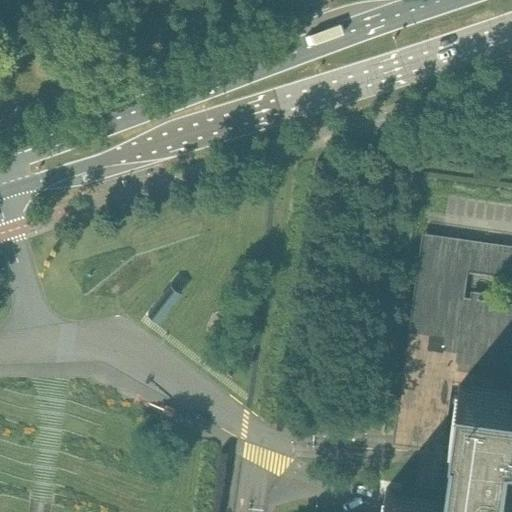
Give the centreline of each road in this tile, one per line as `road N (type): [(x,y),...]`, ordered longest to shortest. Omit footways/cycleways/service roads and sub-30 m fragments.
road 1 (secondary): [(0,192),(118,162),(511,31)]
road 2 (secondary): [(429,0),(0,155)]
